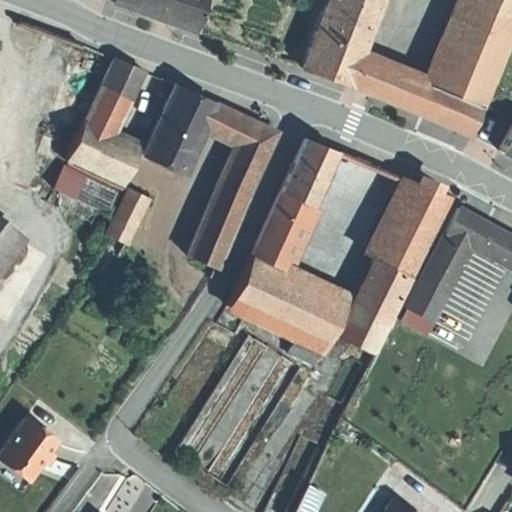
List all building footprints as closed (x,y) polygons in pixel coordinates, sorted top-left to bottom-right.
[(110,0),(110,1),(134,9),(157,17),(162,0),(110,0)] [(182,0),(162,0),(157,17),(177,25),(182,0)] [(202,0),(182,0),(177,25),(194,31),(202,0)] [(381,0),(327,0),(301,68),(349,85),(360,56),(381,0)] [(511,34),(511,0),(471,0),(452,45),(499,65),(511,34)] [(499,65),(452,45),(434,87),(481,106),(499,65)] [(511,46),(493,91),(511,100),(511,46)] [(383,66),(360,56),(349,85),(372,94),(383,66)] [(130,64),(113,58),(100,86),(116,93),(130,64)] [(143,70),(130,64),(116,93),(130,99),(143,70)] [(434,87),(383,66),(372,94),(398,105),(469,135),(481,106),(434,87)] [(192,91),(175,83),(142,153),(182,172),(201,131),(215,102),(192,91)] [(116,93),(100,86),(84,121),(113,136),(130,99),(116,93)] [(249,118),(215,102),(201,131),(236,147),(249,118)] [(249,118),(236,147),(220,181),(223,182),(249,194),(277,132),(249,118)] [(113,136),(84,121),(66,159),(122,187),(140,149),(113,136)] [(511,126),(499,151),(511,157),(511,126)] [(321,146),(304,139),(280,192),(312,207),(337,152),(321,146)] [(116,192),(65,166),(54,188),(106,213),(116,192)] [(249,194),(223,182),(191,257),(216,268),(249,194)] [(448,199),(411,184),(373,258),(408,277),(448,199)] [(148,199),(130,190),(108,234),(125,243),(148,199)] [(312,207),(280,192),(267,221),(299,235),(312,207)] [(468,214),(457,208),(443,233),(469,247),(481,253),(494,228),(468,214)] [(0,261),(20,235),(0,220),(0,261)] [(299,235),(267,221),(257,243),(284,256),(289,258),(299,235)] [(511,237),(494,228),(481,253),(511,270),(511,237)] [(443,233),(418,279),(444,293),(469,247),(443,233)] [(284,256),(257,243),(252,254),(280,267),(284,256)] [(280,267),(252,254),(240,280),(228,306),(294,337),(321,349),(324,351),(348,299),(280,267)] [(408,277),(373,258),(336,333),(370,351),(408,277)] [(444,293),(418,279),(403,306),(429,321),(444,293)] [(301,367),(249,334),(174,451),(226,484),(301,367)] [(321,349),(294,337),(287,352),(314,364),(321,349)] [(0,450),(0,459),(28,480),(41,462),(57,440),(26,416),(0,450)] [(28,480),(0,459),(0,476),(19,491),(28,480)] [(310,511),(319,493),(305,486),(292,511),(310,511)] [(412,511),(394,500),(385,511),(412,511)]
